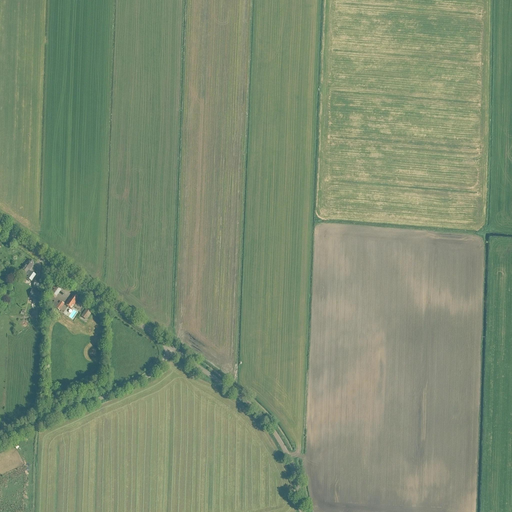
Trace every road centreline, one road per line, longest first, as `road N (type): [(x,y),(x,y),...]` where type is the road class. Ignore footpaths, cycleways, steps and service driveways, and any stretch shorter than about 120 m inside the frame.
road 1 (unclassified): [(301,511),(273,430),(171,347)]
road 2 (unclassified): [(171,347),(0,227)]
road 3 (unclassified): [(0,443),(148,376),(171,347)]
